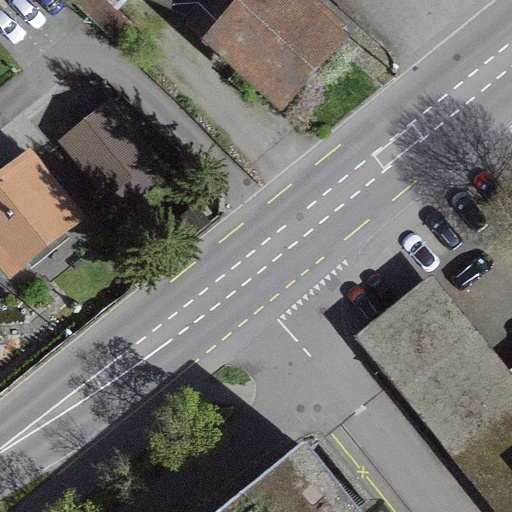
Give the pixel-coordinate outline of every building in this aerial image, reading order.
[(132,34),(96,0),(71,0),(120,46),(132,34)] [(282,102),(336,42),(288,0),(150,0),(188,16),(282,102)] [(107,196),(154,158),(110,103),(63,141),(107,196)] [(0,255),(13,272),(77,221),(27,160),(0,180),(0,255)] [(511,511),(511,386),(433,290),(431,292),(436,298),(375,347),(369,341),(367,342),(503,511),(511,511)] [(355,511),(304,448),(224,511),(355,511)]
